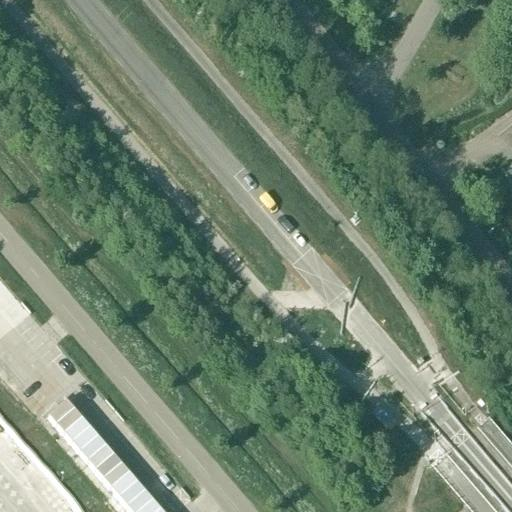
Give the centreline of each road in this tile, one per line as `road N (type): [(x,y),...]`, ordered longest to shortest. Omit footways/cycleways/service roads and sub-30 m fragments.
road 1 (tertiary): [(509,511),(82,0)]
road 2 (unclassified): [(238,511),(0,237)]
road 3 (unclassified): [(511,291),(366,104)]
road 4 (unclassified): [(366,104),(280,0)]
road 5 (residential): [(366,104),(438,0)]
